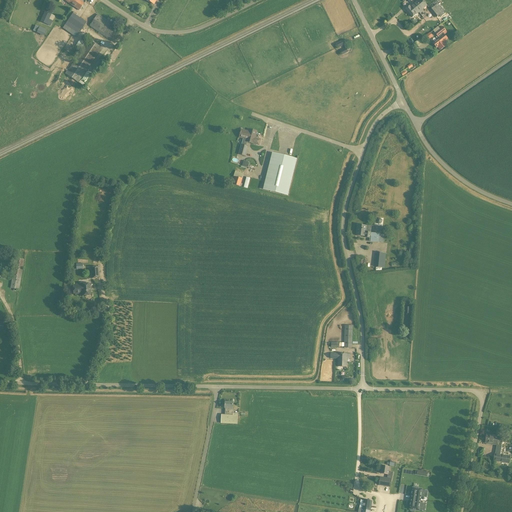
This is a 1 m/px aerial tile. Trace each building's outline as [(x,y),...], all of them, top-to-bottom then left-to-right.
[(64,0),(80,10),(84,4),(78,0),(64,0)] [(422,0),(418,0),(413,4),(417,9),(419,13),(427,6),(422,0)] [(413,18),(419,13),(417,9),(413,4),(406,9),(413,18)] [(442,13),(435,6),(430,10),(436,18),(442,13)] [(45,12),(40,21),(50,26),(52,21),(48,19),(51,15),(45,12)] [(72,14),(64,25),(68,28),(68,27),(69,28),(67,31),(76,37),(77,35),(78,35),(86,23),(72,14)] [(121,30),(98,14),(89,26),(112,42),(121,30)] [(421,35),(430,27),(427,24),(419,32),(421,35)] [(36,25),(34,31),(45,36),(48,30),(36,25)] [(448,39),(444,35),(447,33),(442,26),(439,28),(438,27),(433,31),(439,38),(433,43),(437,48),(438,47),(440,50),(446,46),(444,42),(448,39)] [(101,49),(88,40),(65,74),(78,83),(101,49)] [(261,140),(255,138),(257,132),(249,130),(249,132),(242,130),(240,138),(243,138),(238,155),(246,156),(248,146),(246,146),(247,142),(260,145),(261,140)] [(263,189),(288,196),(297,159),(272,153),(263,189)] [(243,175),(235,172),(232,184),(247,189),(248,185),(241,183),(243,175)] [(371,232),(366,232),(366,226),(358,225),(357,236),(365,237),(365,238),(382,239),(382,235),(371,234),(371,232)] [(24,260),(15,258),(10,288),(19,290),(24,260)] [(378,259),(371,259),(370,273),(377,274),(378,259)] [(8,272),(0,271),(1,267),(0,267),(0,277),(0,279),(6,280),(6,279),(8,280),(8,275),(7,275),(8,272)] [(100,267),(91,268),(91,278),(99,278),(99,272),(100,272),(100,267)] [(81,293),(82,296),(91,295),(90,284),(81,284),(81,285),(73,285),(73,294),(81,293)] [(344,348),(352,348),(353,326),(345,326),(344,348)] [(331,359),(338,359),(338,367),(347,367),(347,358),(351,359),(351,354),(331,354),(331,359)] [(234,408),(233,408),(233,403),(225,402),(225,415),(221,414),(221,424),(237,424),(238,413),(234,413),(234,408)] [(491,435),(486,434),(485,443),(497,445),(496,452),(495,452),(494,459),(510,462),(511,455),(501,453),(502,443),(501,443),(502,437),(495,436),(496,432),(491,431),(491,435)] [(381,473),(392,475),(392,472),(389,471),(389,467),(382,466),(381,473)] [(390,488),(391,479),(380,477),(379,486),(390,488)] [(413,488),(411,499),(420,500),(421,497),(424,497),(425,490),(422,490),(422,489),(418,488),(418,487),(414,487),(414,488),(413,488)] [(422,510),(423,504),(420,503),(420,500),(411,499),(409,509),(410,510),(410,511),(415,511),(415,510),(419,511),(419,510),(422,510)] [(358,511),(368,511),(369,510),(370,511),(372,501),(364,500),(362,509),(359,508),(358,511)]
